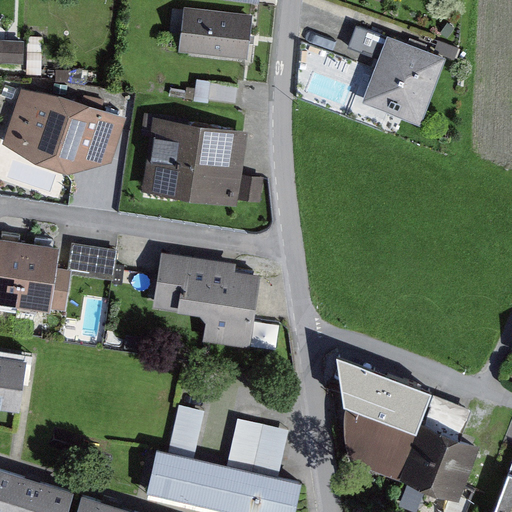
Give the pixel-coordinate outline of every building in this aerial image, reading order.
[(253,61),(260,17),(190,7),(184,51),(253,61)] [(424,125),(450,57),(362,23),(354,45),(382,56),(364,102),(424,125)] [(0,60),(26,61),(27,36),(0,35),(0,60)] [(29,36),(29,59),(44,59),(44,36),(29,36)] [(203,78),(200,95),(238,102),(241,85),(203,78)] [(59,93),(24,88),(5,142),(37,162),(67,173),(114,166),(131,118),(59,93)] [(237,205),(249,130),(154,116),(143,190),(237,205)] [(266,198),(267,174),(243,174),(243,197),(266,198)] [(0,299),(53,308),(63,243),(0,233),(0,299)] [(118,273),(119,242),(73,240),(72,272),(118,273)] [(238,263),(164,250),(155,301),(211,311),(207,335),(250,342),(262,273),(237,269),(238,263)] [(0,401),(24,406),(33,351),(0,345),(0,401)] [(443,387),(388,367),(379,393),(354,384),(344,408),(351,462),(464,504),(488,439),(432,418),(443,387)] [(173,445),(157,442),(146,493),(231,511),(297,511),(305,478),(282,473),(292,427),(239,416),(229,462),(198,455),(208,410),(182,405),(173,445)] [(0,511),(68,511),(76,491),(0,466),(0,511)] [(511,511),(511,467),(494,511),(511,511)] [(148,511),(84,491),(76,511),(148,511)]
